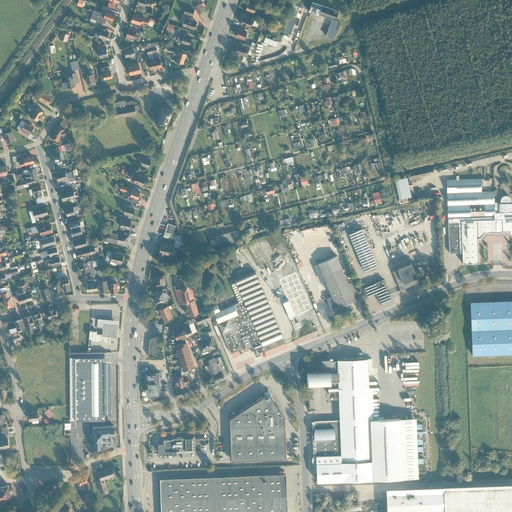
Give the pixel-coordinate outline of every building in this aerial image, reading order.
[(309,0),(293,0),(282,31),(289,34),(299,6),(314,12),(317,3),(309,0)] [(256,5),(247,2),(244,9),(253,12),(256,5)] [(204,11),(199,3),(194,6),(199,14),(204,11)] [(338,10),(317,3),(314,12),(331,18),(325,35),(331,37),(336,30),(339,21),(334,19),(338,10)] [(194,9),(185,6),(183,13),(192,16),(194,9)] [(112,20),(115,13),(105,10),(104,13),(93,9),(90,17),(104,23),(106,18),(112,20)] [(148,18),(133,13),(130,22),(140,25),(140,23),(146,25),(148,18)] [(252,18),(242,15),(239,23),(249,27),(252,18)] [(194,29),(197,21),(184,18),(182,25),(194,29)] [(128,28),(126,36),(131,37),(138,40),(140,33),(136,32),(136,30),(128,28)] [(246,31),(237,28),(234,35),(243,39),(246,31)] [(109,31),(100,29),(97,36),(101,37),(106,39),(109,31)] [(68,41),(71,33),(63,31),(61,38),(68,41)] [(191,38),(179,34),(177,41),(189,45),(191,38)] [(267,36),(265,41),(277,46),(280,40),(267,36)] [(100,58),(107,56),(105,47),(103,48),(102,43),(97,42),(98,44),(97,44),(100,58)] [(246,48),(237,45),(234,52),(243,55),(246,48)] [(123,49),(125,57),(134,54),(132,47),(123,49)] [(183,64),(186,53),(177,50),(175,56),(176,56),(175,61),(183,64)] [(159,56),(153,57),(156,68),(161,67),(159,56)] [(156,68),(153,57),(147,59),(149,69),(156,68)] [(336,66),(335,61),(331,62),(330,58),(327,58),(328,67),(336,66)] [(80,68),(78,60),(70,61),(72,70),(80,68)] [(127,65),(129,74),(140,72),(138,63),(127,65)] [(96,81),(93,69),(89,70),(90,73),(85,74),(87,83),(96,81)] [(336,72),(337,77),(342,76),(343,79),(348,78),(346,69),(336,72)] [(102,80),(113,77),(111,70),(103,72),(104,74),(101,75),(102,80)] [(62,82),(63,88),(76,85),(75,82),(76,82),(76,80),(78,79),(77,74),(69,76),(68,72),(62,73),(63,78),(65,77),(66,81),(62,82)] [(52,96),(43,91),(39,98),(47,104),(48,103),(50,102),(50,101),(50,100),(52,96)] [(248,96),(241,98),(243,108),(250,107),(248,96)] [(112,109),(114,118),(135,113),(133,100),(124,102),(124,100),(115,102),(116,108),(112,109)] [(172,110),(161,106),(155,124),(165,128),(172,110)] [(44,111),(36,107),(30,116),(38,120),(40,117),(41,118),(42,115),(44,111)] [(231,115),(238,114),(236,107),(229,108),(231,115)] [(210,119),(212,124),(220,122),(219,114),(213,116),(213,118),(210,119)] [(330,125),(340,123),(339,116),(329,119),(330,125)] [(63,117),(58,126),(64,129),(65,126),(67,127),(68,125),(66,123),(68,120),(63,117)] [(34,127),(26,122),(21,130),(29,135),(34,127)] [(58,126),(56,125),(50,137),(58,142),(60,137),(63,139),(68,131),(64,129),(58,126)] [(29,135),(21,130),(20,129),(18,131),(27,137),(29,135)] [(14,140),(12,131),(4,133),(7,142),(14,140)] [(49,155),(51,162),(61,160),(58,149),(54,150),(55,154),(49,155)] [(35,163),(33,155),(23,157),(24,161),(20,162),(21,166),(25,165),(35,163)] [(291,155),(284,158),(285,164),(293,162),(291,155)] [(151,160),(142,157),(139,164),(148,167),(151,160)] [(381,167),(380,160),(370,162),(372,169),(381,167)] [(26,177),(38,174),(36,168),(28,170),(29,173),(25,174),(26,177)] [(485,168),(486,179),(494,179),(493,168),(485,168)] [(64,170),(55,173),(57,182),(67,179),(64,170)] [(39,180),(38,174),(26,177),(22,178),(23,181),(26,180),(27,183),(39,180)] [(145,177),(135,174),(132,182),(142,186),(145,177)] [(411,197),(407,177),(395,180),(399,200),(411,197)] [(480,239),(482,241),(487,235),(494,235),(494,236),(500,236),(500,235),(508,235),(511,238),(511,203),(511,204),(511,201),(511,199),(509,197),(507,196),(504,196),(502,197),(501,199),(500,201),(500,204),(499,204),(499,202),(494,203),(494,191),(482,192),(481,179),(447,180),(449,254),(460,253),(460,254),(462,254),(463,265),(479,264),(478,239),(480,239)] [(280,183),(281,191),(293,188),(291,181),(280,183)] [(197,189),(197,191),(200,191),(198,182),(191,183),(193,190),(197,189)] [(41,186),(32,188),(33,193),(35,193),(37,199),(42,197),(40,191),(42,191),(41,186)] [(72,188),(60,192),(62,201),(75,198),(72,188)] [(140,192),(132,189),(129,196),(131,197),(130,201),(136,203),(140,192)] [(375,203),(382,202),(380,191),(373,192),(375,203)] [(237,196),(238,201),(252,198),(251,193),(237,196)] [(37,208),(33,209),(33,210),(35,219),(48,215),(46,206),(37,208)] [(77,206),(64,209),(66,217),(75,214),(74,211),(78,210),(77,206)] [(134,208),(125,206),(123,213),(132,216),(134,208)] [(339,207),(324,210),(325,215),(340,212),(339,207)] [(193,218),(201,215),(199,208),(192,210),(191,208),(183,211),(185,216),(187,216),(187,219),(193,218)] [(79,219),(70,222),(71,228),(70,228),(70,229),(81,226),(79,219)] [(122,219),(120,226),(129,228),(131,221),(122,219)] [(51,224),(39,227),(41,236),(53,232),(51,224)] [(164,238),(171,240),(175,241),(177,235),(177,227),(168,224),(164,238)] [(37,226),(27,228),(28,233),(32,232),(32,234),(39,232),(37,226)] [(81,226),(70,229),(72,236),(82,233),(80,226),(81,226)] [(214,238),(210,240),(211,245),(240,237),(238,229),(213,236),(214,238)] [(364,272),(378,266),(362,229),(348,235),(364,272)] [(129,236),(108,231),(105,241),(126,246),(129,236)] [(57,244),(54,236),(38,240),(41,248),(57,244)] [(283,303),(291,325),(290,341),(300,337),(299,297),(295,283),(294,280),(289,271),(287,266),(284,267),(266,236),(257,241),(257,242),(253,244),(252,242),(246,246),(257,266),(259,265),(262,270),(270,265),(274,271),(282,291),(275,294),(280,305),(283,303)] [(87,237),(73,241),(75,249),(90,245),(87,237)] [(175,248),(161,245),(159,253),(173,257),(175,248)] [(59,254),(57,246),(48,248),(48,251),(40,253),(41,257),(49,255),(50,256),(59,254)] [(93,247),(75,251),(77,258),(79,257),(79,261),(88,258),(87,255),(95,253),(93,247)] [(123,255),(112,253),(110,262),(116,263),(121,264),(123,255)] [(62,264),(60,256),(50,258),(51,260),(47,261),(49,266),(52,265),(52,266),(62,264)] [(353,310),(354,308),(352,303),(356,301),(356,300),(360,298),(353,281),(354,281),(353,279),(348,281),(338,257),(318,265),(332,298),(327,300),(335,316),(348,311),(349,311),(350,312),(353,310)] [(5,261),(0,262),(0,270),(7,269),(6,263),(10,262),(9,258),(5,259),(5,261)] [(92,260),(79,263),(81,273),(90,271),(88,265),(93,264),(92,260)] [(393,270),(401,289),(420,281),(412,262),(393,270)] [(17,268),(0,272),(0,282),(7,280),(6,276),(19,272),(17,268)] [(262,356),(288,345),(257,273),(232,284),(240,304),(221,312),(218,306),(213,309),(232,355),(247,349),(248,351),(253,349),(257,359),(262,357),(262,356)] [(164,274),(155,275),(156,285),(164,284),(163,279),(165,279),(164,274)] [(65,276),(60,278),(64,292),(72,289),(69,279),(66,280),(65,276)] [(114,278),(110,278),(109,293),(117,293),(117,288),(119,288),(119,285),(117,285),(117,283),(114,283),(114,278)] [(368,296),(376,293),(381,304),(392,299),(384,279),(364,287),(368,296)] [(62,292),(60,284),(59,284),(58,280),(54,281),(55,285),(53,286),(55,294),(62,292)] [(86,284),(87,292),(97,291),(96,281),(92,281),(93,283),(87,284),(86,284)] [(107,291),(106,281),(98,282),(99,292),(107,291)] [(52,299),(49,288),(48,288),(47,285),(40,286),(42,290),(41,290),(44,301),(52,299)] [(192,285),(175,290),(179,304),(186,302),(189,314),(189,315),(199,312),(198,312),(195,299),(193,292),(194,292),(192,285)] [(10,298),(8,290),(0,292),(0,296),(2,296),(6,308),(13,306),(11,298),(10,298)] [(163,291),(155,292),(156,297),(155,298),(156,300),(156,302),(165,300),(164,294),(167,293),(166,290),(163,291)] [(31,292),(24,294),(27,302),(33,300),(31,292)] [(27,302),(24,294),(18,296),(20,304),(27,302)] [(511,303),(470,305),(472,355),(511,353),(511,303)] [(168,305),(159,309),(164,320),(173,316),(168,305)] [(56,307),(47,311),(49,318),(59,315),(56,307)] [(41,312),(34,314),(38,330),(43,329),(41,322),(43,321),(41,312)] [(208,312),(195,317),(197,323),(211,318),(208,312)] [(32,314),(24,317),(29,333),(34,332),(32,325),(35,324),(32,314)] [(22,317),(8,321),(12,336),(16,335),(15,333),(19,331),(18,329),(26,327),(22,317)] [(104,327),(103,334),(116,336),(118,336),(120,320),(99,318),(98,326),(104,327)] [(183,323),(184,325),(187,334),(192,332),(191,328),(189,323),(188,321),(183,323)] [(155,323),(154,330),(156,331),(155,338),(159,338),(159,331),(162,331),(163,323),(155,323)] [(183,325),(175,333),(177,338),(187,334),(184,325),(183,325)] [(115,343),(116,336),(103,334),(98,334),(98,331),(90,330),(90,338),(92,338),(92,340),(97,341),(115,343)] [(150,340),(149,355),(157,356),(159,338),(155,338),(153,338),(150,340)] [(203,341),(198,343),(201,351),(207,349),(208,350),(215,348),(211,338),(203,341)] [(177,350),(175,350),(175,353),(178,352),(179,356),(176,357),(177,359),(180,358),(181,362),(178,363),(179,367),(182,366),(183,370),(194,367),(192,361),(190,355),(191,355),(190,355),(188,349),(189,349),(188,349),(186,342),(176,346),(177,350)] [(77,357),(69,357),(70,404),(70,420),(104,419),(104,357),(77,357)] [(210,364),(207,365),(211,374),(220,371),(214,357),(209,359),(211,363),(210,364)] [(366,358),(320,360),(320,370),(304,370),(304,384),(326,383),(326,396),(329,398),(336,398),(337,419),(313,420),(313,460),(316,460),(316,481),(418,477),(415,417),(372,418),(371,386),(367,386),(366,358)] [(157,371),(140,372),(141,402),(150,401),(150,394),(158,393),(157,371)] [(183,376),(175,378),(178,387),(185,385),(184,383),(189,382),(188,378),(183,379),(183,376)] [(272,392),(266,391),(265,394),(226,418),(227,459),(288,458),(287,431),(286,418),(271,395),(272,392)] [(49,408),(45,412),(50,418),(54,414),(49,408)] [(29,412),(30,420),(39,419),(39,417),(40,417),(39,412),(38,413),(38,411),(29,412)] [(94,442),(94,448),(104,448),(104,446),(112,445),(113,443),(113,435),(116,435),(116,425),(94,426),(93,427),(94,434),(92,435),(93,442),(94,442)] [(0,436),(0,447),(0,448),(10,446),(8,437),(4,437),(4,436),(0,436)] [(159,444),(159,454),(173,453),(173,455),(177,455),(177,454),(195,453),(195,450),(201,450),(201,439),(196,439),(196,436),(171,437),(162,438),(163,443),(159,444)] [(46,456),(46,461),(56,461),(56,456),(60,456),(60,447),(41,447),(41,456),(46,456)] [(105,478),(115,476),(113,469),(96,471),(98,491),(107,490),(105,478)] [(212,476),(213,511),(287,511),(286,474),(212,476)] [(86,476),(78,479),(80,485),(86,483),(88,489),(91,487),(89,481),(88,481),(86,476)] [(213,511),(212,476),(159,478),(160,511),(213,511)] [(7,484),(0,486),(0,504),(3,504),(2,500),(11,498),(12,498),(11,497),(10,492),(12,492),(11,489),(10,490),(8,485),(8,484),(7,484)] [(511,511),(511,484),(457,486),(443,486),(444,511),(511,511)] [(444,511),(443,486),(382,489),(382,511),(444,511)]
